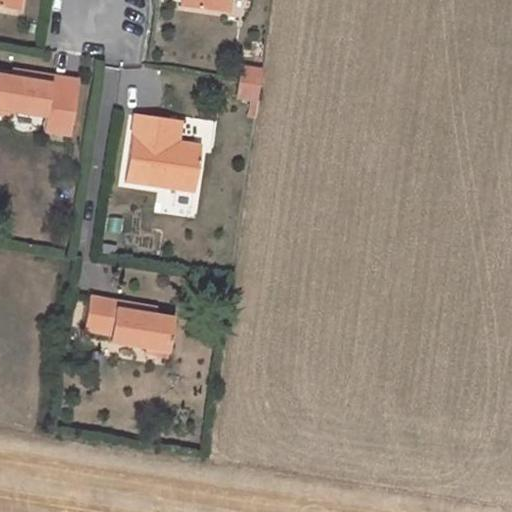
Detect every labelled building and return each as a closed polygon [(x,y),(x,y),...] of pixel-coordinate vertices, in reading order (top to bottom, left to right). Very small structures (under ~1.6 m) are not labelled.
[(0,0),(0,7),(16,10),(17,0),(0,0)] [(182,0),(182,6),(227,12),(228,0),(182,0)] [(262,69),(243,67),(240,81),(259,85),(262,69)] [(13,78),(51,84),(53,77),(14,70),(13,78)] [(71,136),(79,81),(53,77),(51,84),(13,78),(0,75),(0,107),(7,109),(46,116),(43,131),(71,136)] [(238,98),(257,101),(259,85),(240,81),(238,98)] [(134,115),(125,180),(195,191),(201,147),(177,142),(168,141),(171,121),(134,115)] [(180,122),(171,121),(168,141),(177,142),(180,122)] [(174,320),(153,316),(115,309),(116,301),(90,297),(85,329),(110,334),(109,340),(168,350),(174,320)] [(115,309),(153,316),(154,308),(116,301),(115,309)]
